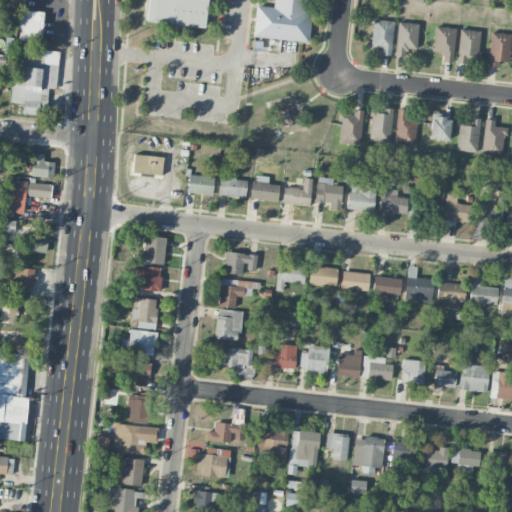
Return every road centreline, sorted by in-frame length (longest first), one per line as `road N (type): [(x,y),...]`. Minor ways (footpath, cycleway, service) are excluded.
road 1 (primary): [(97,67),(55,511)]
road 2 (residential): [(511,258),(89,211)]
road 3 (residential): [(511,423),(182,387)]
road 4 (residential): [(166,511),(200,224)]
road 5 (residential): [(511,95),(337,77)]
